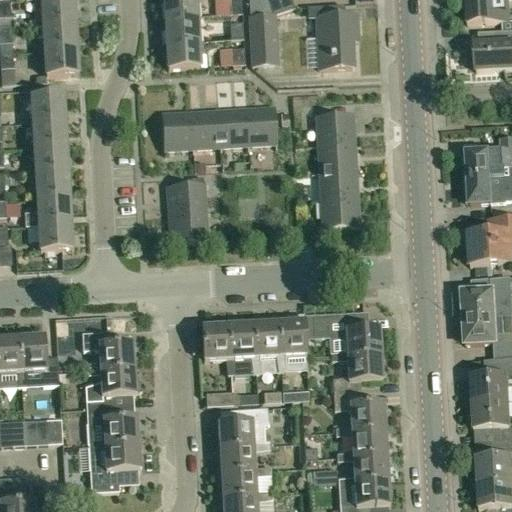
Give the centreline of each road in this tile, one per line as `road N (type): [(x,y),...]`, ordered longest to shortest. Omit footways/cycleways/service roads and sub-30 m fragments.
road 1 (residential): [(108,290),(101,138),(124,56),(129,0)]
road 2 (residential): [(178,286),(425,273)]
road 3 (residential): [(439,511),(425,273)]
road 4 (residential): [(181,511),(178,286)]
road 5 (residential): [(425,273),(415,96)]
